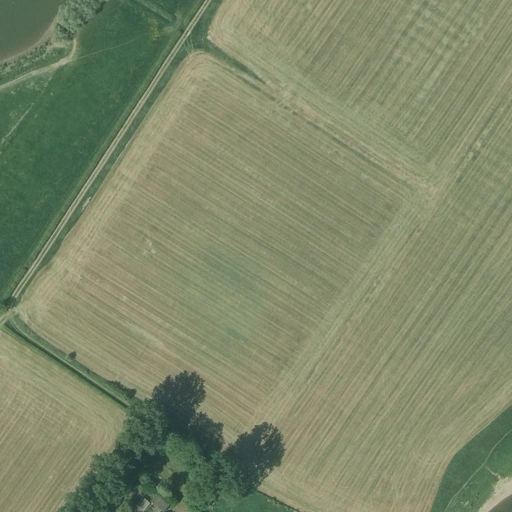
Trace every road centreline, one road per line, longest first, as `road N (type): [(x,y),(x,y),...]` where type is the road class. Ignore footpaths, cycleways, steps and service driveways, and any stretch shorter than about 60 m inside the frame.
road 1 (track): [(355,504),(231,467),(34,341),(12,316),(0,330)]
road 2 (track): [(12,316),(13,300),(208,0)]
